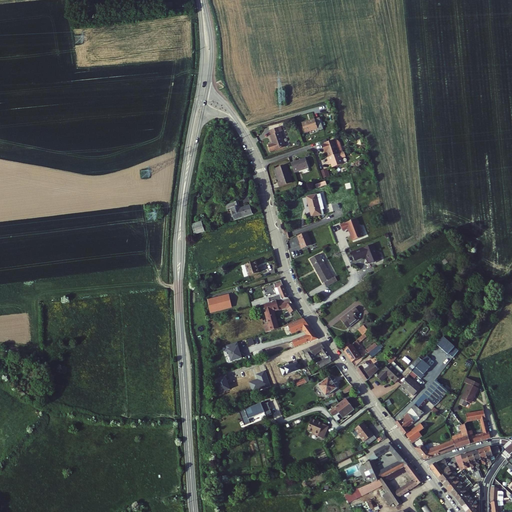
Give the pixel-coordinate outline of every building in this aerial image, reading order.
[(328,126),(324,115),(319,117),(319,115),(306,120),(309,130),(322,125),(323,128),(328,126)] [(280,147),(290,144),(285,129),(287,128),(286,124),(275,128),(276,131),(275,132),(278,140),(273,142),(275,148),(280,147)] [(331,150),(333,155),(348,150),(344,140),(342,138),(340,138),(327,142),(329,150),(331,150)] [(336,162),(337,165),(347,162),(345,156),(350,154),(349,150),(348,150),(333,155),(331,155),(333,163),(336,162)] [(307,157),(294,161),(297,171),(310,166),(307,157)] [(284,184),(295,181),(289,163),(280,166),(284,179),(282,180),(284,184)] [(331,167),(324,169),(326,177),(333,174),(331,167)] [(307,197),(314,215),(323,212),(316,193),(307,197)] [(241,200),(230,203),(232,208),(234,207),(236,217),(244,215),(245,216),(254,213),(252,204),(243,207),(241,200)] [(197,220),(199,230),(207,228),(204,218),(197,220)] [(357,219),(341,225),(343,231),(348,230),(352,242),(364,237),(357,219)] [(308,233),(297,237),(302,250),(312,246),(308,233)] [(374,244),(352,253),(355,261),(365,257),(369,266),(380,261),(379,257),(374,244)] [(309,260),(322,284),(324,283),(327,287),(338,282),(335,277),(333,279),(319,254),(309,260)] [(257,262),(247,264),(250,276),(255,275),(254,273),(261,271),(260,268),(259,268),(257,262)] [(261,307),(288,300),(283,284),(275,286),(276,289),(278,289),(280,297),(278,297),(267,300),(268,302),(257,305),(258,308),(261,307)] [(229,295),(207,300),(211,314),(233,308),(229,295)] [(263,310),(261,311),(262,313),(264,313),(266,318),(260,319),(265,334),(285,327),(303,321),(288,300),(261,307),(263,310)] [(342,318),(346,322),(357,314),(361,311),(358,307),(342,318)] [(346,322),(350,328),(361,319),(357,314),(361,311),(357,314),(346,322)] [(365,325),(366,326),(371,331),(378,325),(372,319),(365,325)] [(295,349),(301,347),(318,340),(303,321),(285,327),(295,349)] [(361,330),(366,336),(371,331),(366,326),(361,330)] [(463,351),(444,336),(437,344),(447,352),(446,354),(451,358),(451,355),(456,359),(463,351)] [(344,347),(348,352),(354,346),(351,342),(344,347)] [(347,352),(351,358),(359,352),(356,348),(361,344),(359,342),(354,346),(348,352),(347,352)] [(238,344),(227,348),(232,363),(242,359),(238,349),(240,348),(238,344)] [(327,354),(320,344),(303,351),(308,363),(314,360),(312,355),(320,352),(322,356),(327,354)] [(372,354),(376,358),(385,349),(381,345),(372,354)] [(351,358),(355,363),(363,358),(359,352),(351,358)] [(322,356),(324,360),(316,364),(320,370),(332,362),(327,354),(322,356)] [(396,355),(390,361),(407,378),(413,372),(410,369),(407,373),(396,363),(400,358),(396,355)] [(432,360),(428,356),(414,372),(422,379),(432,367),(428,364),(432,360)] [(410,368),(414,372),(423,361),(420,357),(410,368)] [(368,383),(379,371),(375,365),(372,368),(371,366),(372,365),(371,363),(363,366),(359,369),(368,383)] [(392,364),(379,378),(384,382),(390,375),(398,383),(404,376),(392,364)] [(291,381),(304,377),(301,369),(289,373),(291,381)] [(422,387),(409,377),(403,385),(415,395),(422,387)] [(330,379),(320,386),(323,389),(320,391),(321,394),(324,391),(327,396),(337,389),(330,379)] [(471,406),(473,401),(475,402),(478,391),(477,391),(479,387),(465,382),(464,386),(468,388),(461,408),(469,411),(471,406)] [(450,392),(439,383),(425,399),(435,406),(440,400),(442,402),(450,392)] [(345,393),(354,389),(351,385),(344,391),(345,393)] [(321,403),(324,407),(336,401),(335,398),(321,403)] [(344,398),(328,412),(337,421),(340,418),(337,416),(340,413),(344,417),(353,409),(344,398)] [(435,406),(425,399),(414,412),(415,413),(411,416),(409,415),(403,421),(402,421),(398,424),(406,436),(408,434),(411,432),(409,428),(426,416),(435,406)] [(265,402),(239,412),(245,427),(272,415),(268,404),(266,405),(265,402)] [(486,431),(491,429),(485,413),(479,414),(480,421),(482,421),(486,431)] [(474,415),(467,416),(469,423),(476,422),(474,415)] [(315,422),(311,420),(307,431),(313,433),(319,435),(318,437),(322,438),(324,434),(325,434),(328,426),(317,423),(315,422)] [(370,428),(364,421),(356,428),(365,440),(374,433),(370,428)] [(427,429),(423,424),(411,432),(408,434),(415,444),(425,437),(422,433),(427,429)] [(468,426),(466,426),(462,427),(464,435),(454,438),(457,443),(460,450),(475,446),(471,434),(468,426)] [(475,432),(471,434),(475,446),(495,439),(493,433),(487,435),(477,438),(475,432)] [(405,454),(395,441),(376,451),(377,454),(371,457),(372,460),(367,462),(373,476),(372,479),(373,482),(374,482),(411,463),(412,463),(407,457),(401,460),(383,469),(382,468),(379,470),(374,459),(379,456),(379,455),(392,448),(399,457),(405,454)] [(429,452),(423,445),(416,448),(428,460),(460,450),(457,443),(429,452)] [(502,450),(499,443),(490,445),(486,446),(490,455),(491,459),(494,458),(493,454),(496,453),(496,452),(502,450)] [(487,456),(490,455),(486,446),(480,448),(484,457),(485,461),(487,460),(488,462),(489,461),(488,460),(487,456)] [(481,458),(484,457),(480,448),(474,450),(479,461),(479,463),(481,462),(482,464),(483,463),(481,458)] [(476,462),(479,461),(474,450),(468,452),(473,465),(475,464),(475,465),(477,465),(476,462)] [(473,465),(468,452),(463,453),(465,460),(466,463),(468,467),(473,465)] [(449,463),(448,458),(438,461),(432,466),(440,477),(448,471),(452,469),(458,467),(455,462),(449,465),(450,466),(443,470),(440,466),(449,463)] [(363,496),(383,485),(388,492),(384,495),(390,505),(395,502),(397,506),(403,502),(400,498),(424,482),(411,463),(374,482),(358,486),(363,496)] [(440,477),(444,483),(455,475),(453,473),(454,472),(452,469),(448,471),(440,477)] [(444,483),(448,488),(459,480),(460,481),(461,480),(457,475),(456,476),(455,475),(444,483)] [(448,488),(452,493),(460,487),(458,485),(462,482),(461,480),(460,481),(459,480),(448,488)] [(452,493),(456,498),(463,492),(462,490),(466,487),(464,485),(463,486),(462,485),(460,487),(452,493)] [(500,491),(500,485),(493,486),(492,490),(491,498),(492,503),(499,502),(506,501),(506,492),(504,491),(500,491)] [(363,496),(358,486),(353,487),(355,491),(346,496),(350,503),(363,496)] [(456,498),(460,503),(467,497),(465,495),(468,492),(469,492),(468,490),(467,491),(466,490),(463,492),(456,498)] [(460,503),(463,508),(471,502),(469,500),(473,497),(472,495),(471,496),(470,495),(467,497),(460,503)] [(463,508),(466,511),(468,511),(475,507),(473,505),(477,502),(477,503),(482,499),(482,495),(475,500),(476,501),(475,501),(474,500),(471,502),(463,508)] [(437,501),(432,506),(430,503),(427,506),(433,511),(436,509),(437,511),(442,507),(437,501)] [(492,503),(493,511),(511,511),(511,509),(501,511),(499,502),(492,503)]
